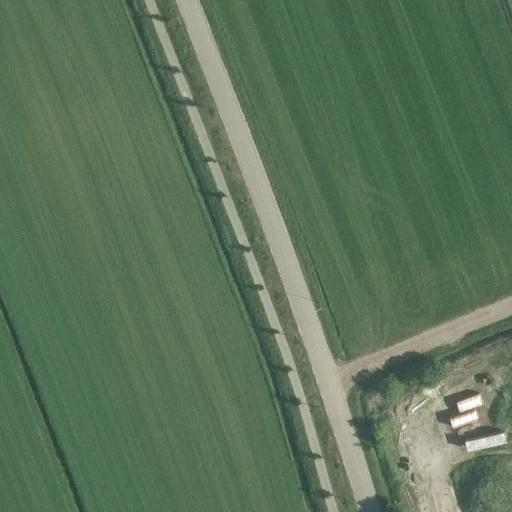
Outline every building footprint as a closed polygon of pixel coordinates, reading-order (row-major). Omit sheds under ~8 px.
[(436,377),(441,395),(451,393),(447,375),(436,377)] [(484,393),(488,402),(510,392),(506,383),(484,393)] [(431,410),(443,422),(453,413),(441,401),(431,410)] [(441,429),(455,446),(474,431),(460,414),(441,429)] [(494,451),(479,458),(483,466),(498,460),(494,451)]
